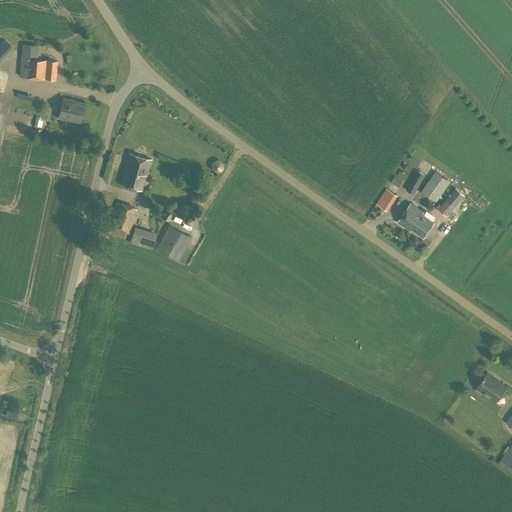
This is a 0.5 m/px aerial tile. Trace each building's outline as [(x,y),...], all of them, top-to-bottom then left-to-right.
[(0,42),(0,64),(15,48),(4,38),(0,42)] [(55,80),(57,61),(37,59),(38,45),(22,44),(19,76),(55,80)] [(79,122),(84,103),(63,98),(58,117),(79,122)] [(141,190),(151,159),(128,152),(120,183),(141,190)] [(415,194),(425,175),(416,170),(406,190),(415,194)] [(436,202),(450,181),(435,171),(421,191),(436,202)] [(395,175),(391,182),(398,187),(403,180),(395,175)] [(376,204),(385,209),(387,211),(397,196),(386,188),(376,204)] [(447,216),(462,197),(455,192),(456,191),(453,188),(444,198),(446,199),(437,209),(447,216)] [(129,234),(136,209),(115,202),(107,227),(129,234)] [(416,215),(420,210),(410,203),(397,222),(408,229),(409,227),(417,216),(416,215)] [(409,227),(408,229),(410,231),(411,229),(423,237),(434,222),(422,214),(423,212),(420,210),(416,215),(417,216),(409,227)] [(177,261),(191,237),(169,225),(155,249),(177,261)] [(129,242),(152,249),(157,232),(134,226),(129,242)] [(495,401),(506,387),(487,373),(476,387),(495,401)] [(17,418),(18,411),(7,408),(5,415),(17,418)] [(511,443),(500,459),(511,468),(511,443)]
